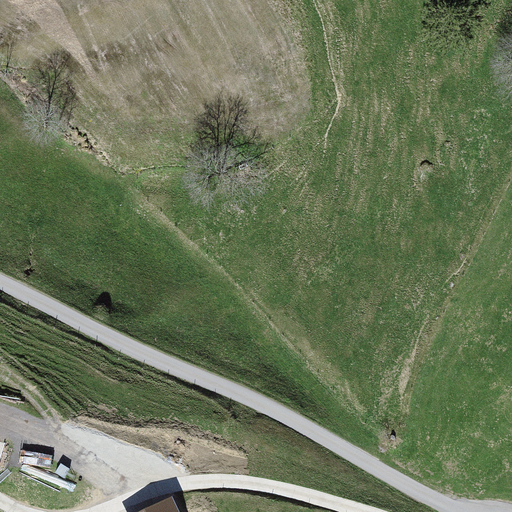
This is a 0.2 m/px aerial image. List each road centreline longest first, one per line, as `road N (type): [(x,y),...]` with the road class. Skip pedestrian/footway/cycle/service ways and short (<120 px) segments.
road 1 (unclassified): [(0,289),(281,406),(455,511)]
road 2 (track): [(100,511),(200,481),(269,486),(356,511)]
